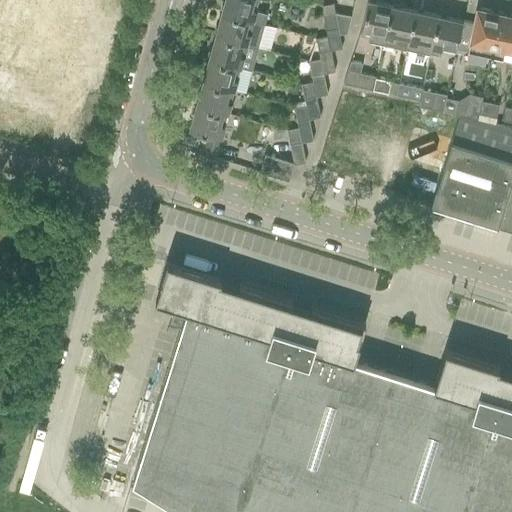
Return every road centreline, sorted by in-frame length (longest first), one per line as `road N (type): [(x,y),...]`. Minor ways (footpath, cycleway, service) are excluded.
road 1 (unclassified): [(89,511),(43,475),(128,183),(143,159)]
road 2 (tertiary): [(511,281),(162,174),(143,159)]
road 3 (tertiary): [(143,159),(135,141),(166,14)]
